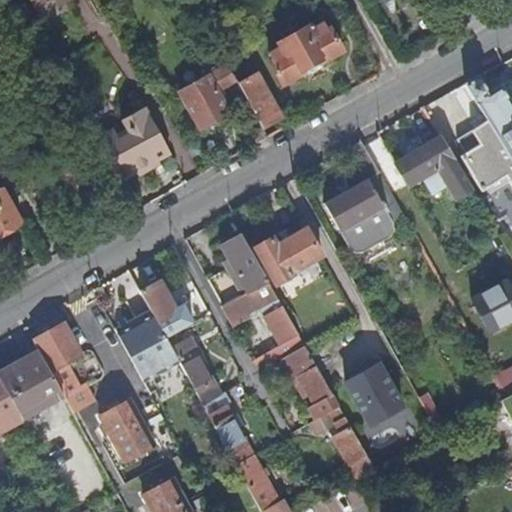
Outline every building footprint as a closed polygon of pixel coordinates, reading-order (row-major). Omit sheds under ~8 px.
[(56,0),(68,0),(70,2),(72,0),(31,0),(37,11),(56,0)] [(324,63),(344,52),(332,30),(330,32),(326,25),(314,32),(312,28),(282,45),(284,49),(272,56),(276,63),(274,64),(286,85),(306,74),(308,78),(326,67),(324,63)] [(238,84),(222,55),(212,60),(220,73),(183,95),(204,131),(231,116),(219,93),(238,84)] [(240,88),(258,119),(265,132),(285,121),(260,77),(240,88)] [(479,78),(466,85),(490,124),(511,159),(511,104),(501,87),(489,94),(479,78)] [(117,132),(98,142),(121,184),(138,174),(141,177),(156,169),(152,162),(157,159),(159,162),(171,155),(146,109),(127,120),(132,129),(128,132),(120,136),(117,132)] [(248,125),(259,146),(269,140),(265,132),(258,119),(248,125)] [(123,123),(128,132),(132,129),(127,120),(123,123)] [(511,159),(490,124),(475,133),(483,145),(462,158),(483,191),(508,176),(511,182),(511,159)] [(474,189),(443,139),(398,166),(410,188),(424,180),(433,194),(447,186),(455,199),(474,189)] [(87,150),(82,140),(70,147),(75,157),(87,150)] [(396,203),(362,145),(349,152),(367,183),(327,206),(352,250),(358,255),(367,254),(394,239),(396,234),(397,228),(395,224),(392,220),(396,218),(392,212),(389,213),(386,209),(396,203)] [(152,162),(156,169),(161,166),(159,162),(157,159),(152,162)] [(33,167),(21,174),(33,195),(45,189),(33,167)] [(69,208),(98,191),(84,168),(75,173),(73,170),(54,181),(55,183),(45,189),(58,211),(68,206),(69,208)] [(5,192),(0,194),(0,237),(23,224),(5,192)] [(257,250),(258,251),(279,287),(296,277),(294,276),(300,272),(303,277),(320,267),(317,262),(324,258),(309,231),(280,249),(275,240),(257,250)] [(253,254),(243,237),(223,248),(250,296),(270,284),(253,255),(253,254)] [(258,251),(253,254),(253,255),(270,284),(273,290),(279,287),(258,251)] [(131,273),(154,318),(168,342),(172,339),(188,331),(181,320),(174,324),(171,320),(180,316),(150,262),(131,273)] [(499,283),(470,298),(490,336),(511,325),(511,299),(509,301),(499,283)] [(224,284),(213,290),(224,310),(236,304),(224,284)] [(283,362),(307,348),(300,337),(286,312),(273,290),(270,284),(250,296),(236,304),(224,310),(233,326),(267,306),(273,316),(266,320),(283,348),(254,365),(267,371),(283,362)] [(286,312),(300,337),(315,329),(300,304),(286,312)] [(267,306),(233,326),(238,336),(266,320),(273,316),(267,306)] [(119,338),(145,384),(180,364),(173,352),(168,342),(154,318),(119,338)] [(66,398),(68,402),(89,391),(85,384),(80,386),(69,366),(84,358),(67,327),(36,344),(43,357),(66,398)] [(168,342),(173,352),(178,349),(172,339),(168,342)] [(173,352),(180,364),(204,408),(224,396),(218,385),(215,387),(206,371),(211,368),(201,351),(196,353),(190,342),(178,349),(173,352)] [(330,415),(341,409),(307,348),(283,362),(295,384),(301,381),(316,407),(311,411),(317,422),(330,415)] [(0,381),(23,422),(66,398),(43,357),(0,380),(0,381)] [(371,427),(404,409),(381,367),(347,386),(371,427)] [(511,397),(511,371),(497,380),(508,400),(511,397)] [(33,441),(23,422),(0,381),(0,432),(3,432),(11,446),(16,443),(20,448),(33,441)] [(210,419),(228,409),(231,407),(225,395),(224,396),(204,408),(210,419)] [(511,397),(508,400),(502,403),(511,420),(511,397)] [(125,464),(156,447),(132,403),(101,420),(125,464)] [(237,468),(255,458),(228,409),(210,419),(237,468)] [(372,475),(377,473),(341,409),(330,415),(336,426),(340,432),(333,437),(357,484),(372,475)] [(319,436),(336,426),(330,415),(317,422),(313,425),(319,436)] [(260,511),(285,511),(255,458),(237,468),(260,511)] [(357,484),(367,506),(370,511),(387,501),(372,475),(357,484)] [(151,511),(191,511),(176,482),(145,499),(151,511)]
